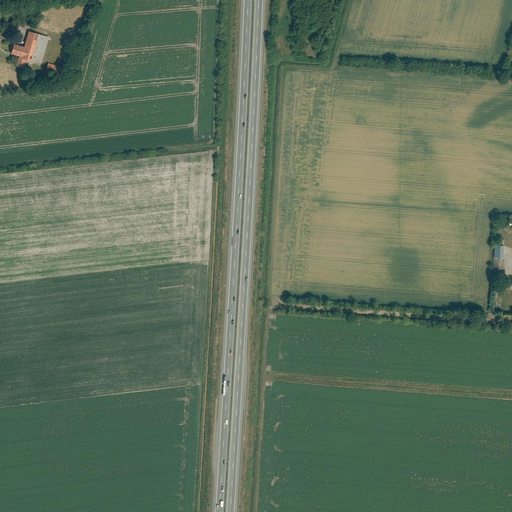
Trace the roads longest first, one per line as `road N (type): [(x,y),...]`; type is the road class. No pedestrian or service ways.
road 1 (motorway): [(230,511),(258,0)]
road 2 (motorway): [(243,0),(215,511)]
road 3 (track): [(269,304),(511,323)]
